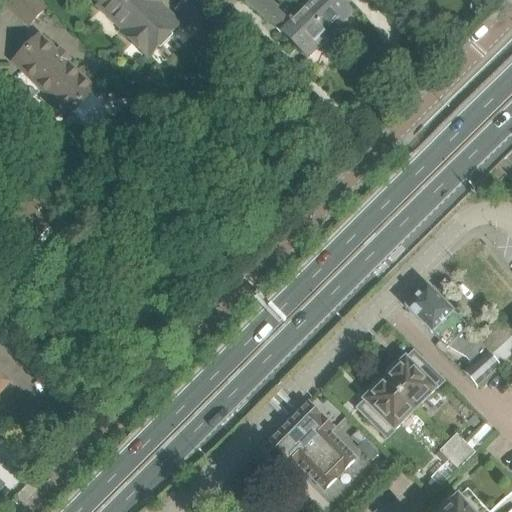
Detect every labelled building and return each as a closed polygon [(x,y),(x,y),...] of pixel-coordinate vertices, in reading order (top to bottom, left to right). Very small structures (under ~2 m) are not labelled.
[(28,27),(46,9),(36,0),(6,0),(4,3),(28,27)] [(148,60),(178,28),(148,0),(107,0),(97,10),(122,35),(120,37),(144,60),(146,59),(148,60)] [(195,34),(212,16),(195,0),(189,0),(175,14),(195,34)] [(203,0),(213,9),(220,0),(203,0)] [(291,0),(287,0),(277,12),(261,0),(239,0),(238,3),(273,29),(306,61),(314,53),(316,55),(327,44),(325,42),(327,40),(294,8),(297,5),(291,0)] [(294,8),(327,40),(329,38),(331,40),(343,27),(341,26),(350,16),(334,0),(302,0),(297,5),(294,8)] [(55,54),(40,40),(16,64),(51,98),(47,102),(66,120),(94,92),(68,67),(70,65),(57,52),(55,54)] [(210,151),(223,156),(229,140),(216,135),(210,151)] [(32,196),(28,191),(19,183),(0,201),(0,204),(12,217),(1,229),(42,266),(73,233),(33,195),(32,196)] [(477,341),(466,331),(468,329),(465,326),(428,288),(406,309),(446,351),(447,349),(449,352),(466,359),(472,366),(463,374),(477,389),(500,368),(492,358),(487,353),(477,341)] [(511,331),(511,332),(508,328),(502,320),(477,341),(487,353),(492,358),(500,368),(511,358),(511,356),(510,355),(511,352),(511,331)] [(387,377),(384,381),(415,412),(443,383),(421,361),(414,368),(405,359),(398,366),(394,365),(386,373),(387,377)] [(0,395),(10,385),(0,375),(0,395)] [(356,409),(364,418),(387,440),(415,412),(384,381),(381,384),(376,383),(368,391),(370,395),(356,409)] [(261,452),(286,477),(287,478),(298,467),(324,493),(356,461),(330,435),(334,431),(308,405),(261,452)] [(458,470),(449,462),(465,446),(456,437),(435,458),(444,467),(431,480),(432,481),(423,490),(431,497),(458,470)] [(474,454),(465,446),(449,462),(458,470),(474,454)] [(487,511),(467,490),(458,498),(457,499),(454,502),(453,501),(450,500),(442,508),(443,511),(442,511),(487,511)]
